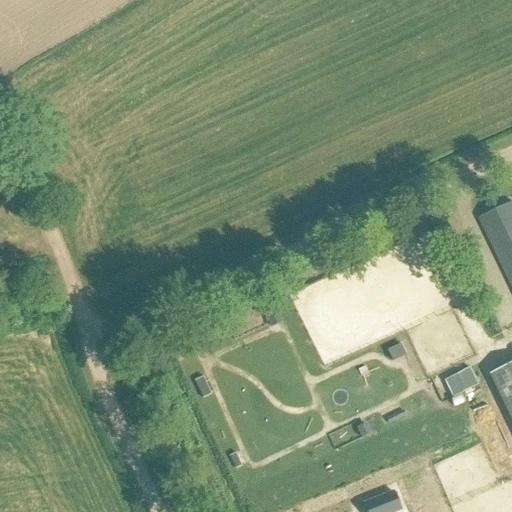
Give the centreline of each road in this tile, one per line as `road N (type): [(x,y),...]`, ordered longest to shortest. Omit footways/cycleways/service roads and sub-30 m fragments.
road 1 (unclassified): [(158,511),(104,392),(103,355),(114,337),(511,154)]
road 2 (track): [(103,355),(83,328),(61,254),(0,165)]
